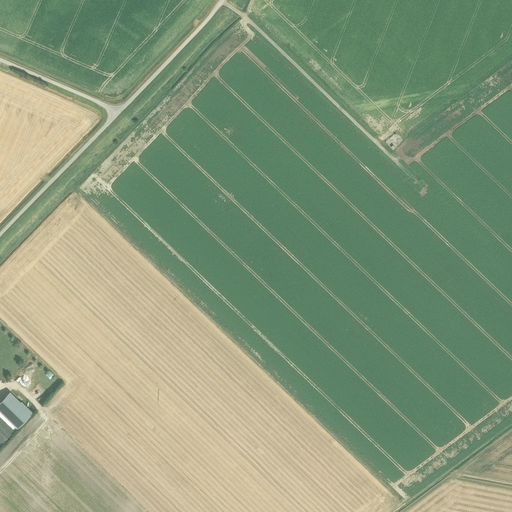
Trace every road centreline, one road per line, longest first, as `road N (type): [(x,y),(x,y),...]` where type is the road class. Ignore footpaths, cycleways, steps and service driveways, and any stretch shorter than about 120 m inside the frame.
road 1 (unclassified): [(0,235),(117,114)]
road 2 (unclassified): [(117,114),(222,0)]
road 3 (unclassified): [(117,114),(0,59)]
